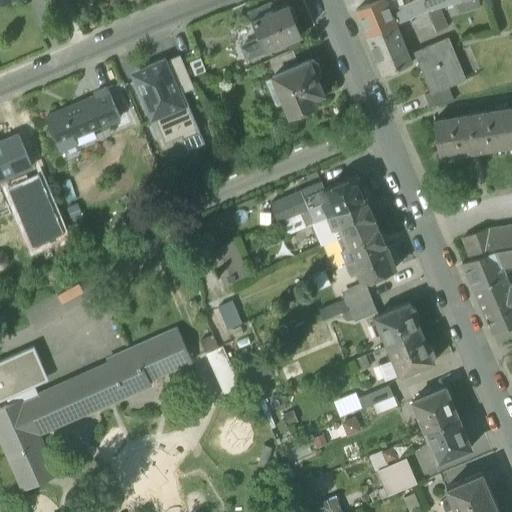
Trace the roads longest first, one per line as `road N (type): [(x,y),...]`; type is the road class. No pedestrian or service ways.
road 1 (unclassified): [(0,351),(106,298),(178,216),(380,130)]
road 2 (residential): [(511,433),(380,130)]
road 3 (residential): [(0,89),(210,0)]
road 4 (residential): [(380,130),(324,0)]
